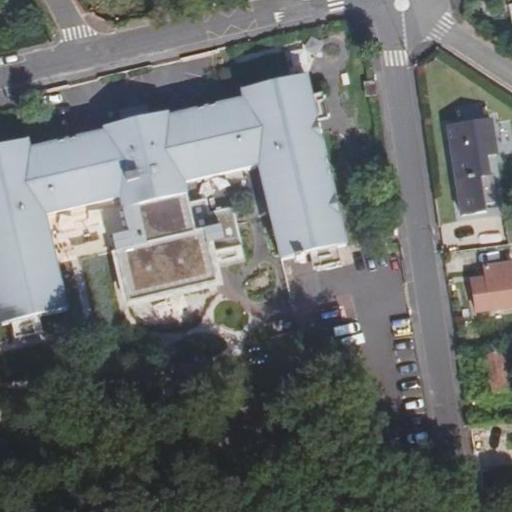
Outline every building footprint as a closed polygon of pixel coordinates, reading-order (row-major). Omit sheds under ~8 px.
[(377,88),(375,75),(366,76),(368,89),(377,88)] [(285,259),(298,256),(307,254),(314,253),(341,246),(350,244),(322,122),(316,98),(311,76),(246,91),(248,100),(159,120),(158,115),(121,124),(122,129),(34,149),(32,140),(0,147),(0,297),(6,324),(15,322),(42,315),(71,309),(50,214),(123,197),(132,235),(118,238),(133,304),(222,284),(219,270),(215,253),(221,252),(221,249),(246,243),(242,223),(216,229),(213,216),(196,220),(191,198),(267,181),(285,259)] [(316,98),(322,122),(332,119),(327,95),(316,98)] [(452,130),(458,163),(467,217),(490,213),(490,208),(498,206),(494,176),(491,172),(490,158),(500,156),(495,122),(452,130)] [(250,263),(246,243),(221,249),(221,252),(215,253),(219,270),(250,263)] [(341,246),(314,253),(317,270),(345,263),(341,246)] [(511,308),(511,264),(489,269),(490,281),(477,282),(481,313),(511,308)] [(46,332),(42,315),(15,322),(19,338),(46,332)] [(508,387),(502,354),(491,356),(497,390),(508,387)]
